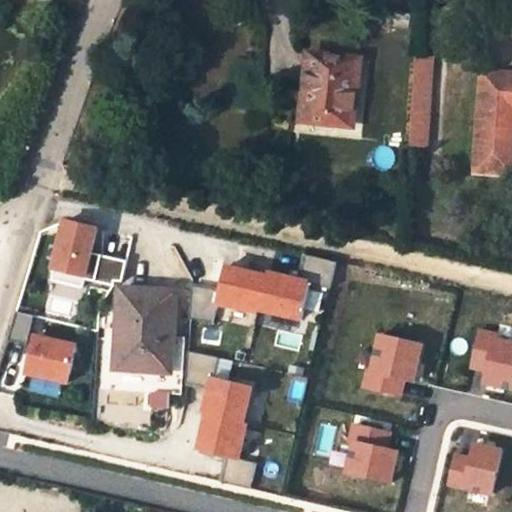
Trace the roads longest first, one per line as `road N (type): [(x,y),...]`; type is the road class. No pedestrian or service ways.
road 1 (residential): [(0,447),(273,511)]
road 2 (residential): [(87,0),(3,220)]
road 3 (residential): [(401,511),(428,401),(511,419)]
